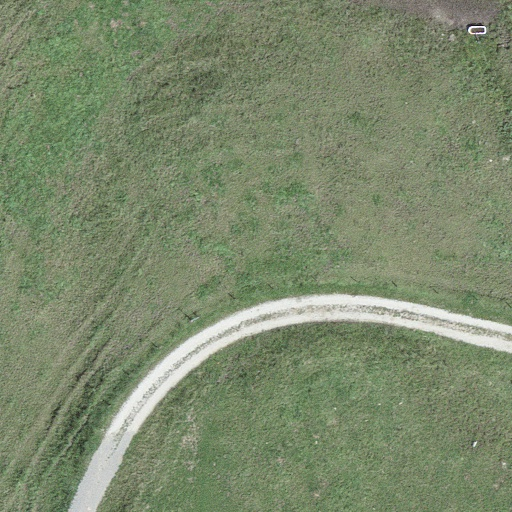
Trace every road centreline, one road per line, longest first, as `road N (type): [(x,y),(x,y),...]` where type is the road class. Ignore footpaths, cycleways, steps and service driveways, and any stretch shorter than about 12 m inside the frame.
road 1 (track): [(511,337),(396,311),(287,303),(188,337)]
road 2 (track): [(188,337),(120,431),(87,511)]
